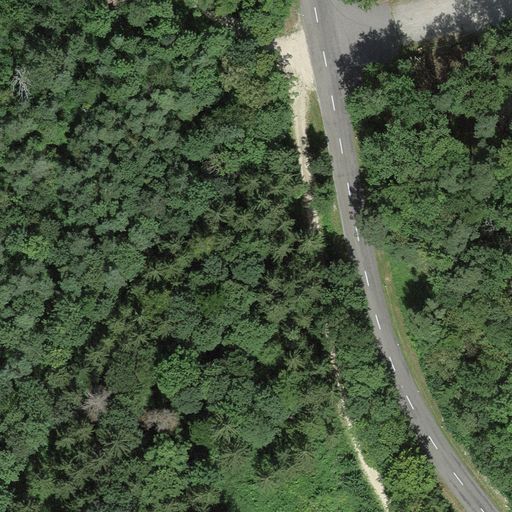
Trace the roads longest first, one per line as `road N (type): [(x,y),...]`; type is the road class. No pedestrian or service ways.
road 1 (tertiary): [(308,0),(367,307),(392,379),(477,511)]
road 2 (track): [(394,511),(352,440),(328,354),(296,115),(301,87),(319,69)]
road 3 (track): [(188,0),(257,42),(317,57),(511,38)]
